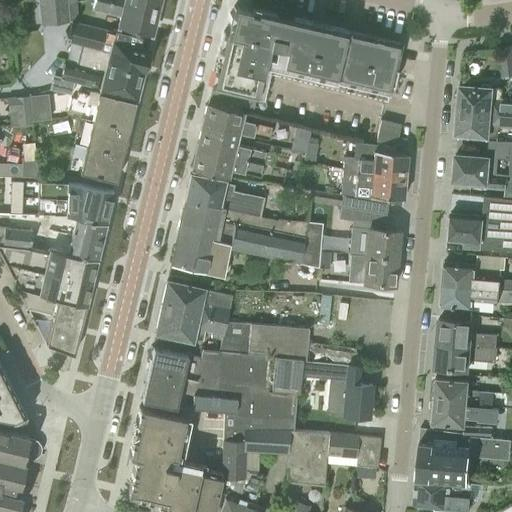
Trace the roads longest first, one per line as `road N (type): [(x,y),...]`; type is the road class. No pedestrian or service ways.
road 1 (residential): [(440,12),(395,511)]
road 2 (residential): [(98,415),(199,0)]
road 3 (residential): [(98,415),(51,401),(0,310)]
